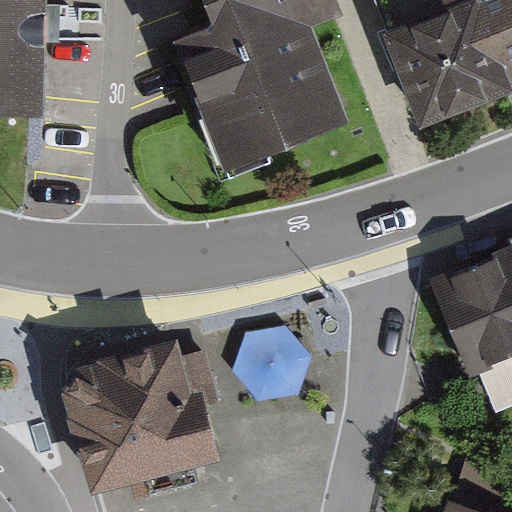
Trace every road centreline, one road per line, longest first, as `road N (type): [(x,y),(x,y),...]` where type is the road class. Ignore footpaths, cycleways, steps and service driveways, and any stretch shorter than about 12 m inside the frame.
road 1 (residential): [(349,511),(385,309),(380,217)]
road 2 (tertiary): [(380,217),(263,253),(104,273)]
road 3 (residential): [(116,0),(104,273)]
road 4 (tertiary): [(511,164),(380,217)]
